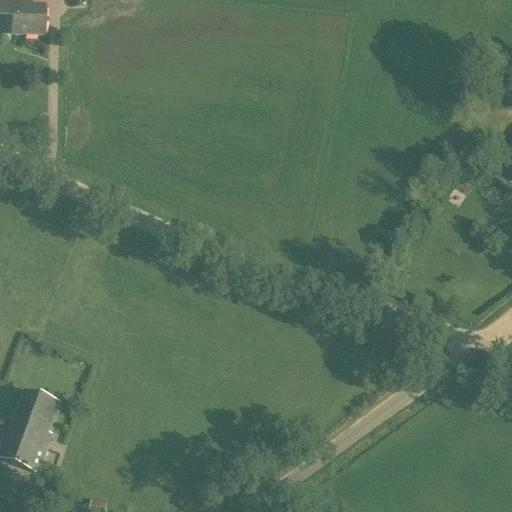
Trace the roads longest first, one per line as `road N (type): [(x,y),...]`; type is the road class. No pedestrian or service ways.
road 1 (unclassified): [(476,339),(264,268),(0,153)]
road 2 (unclassified): [(257,511),(476,339)]
